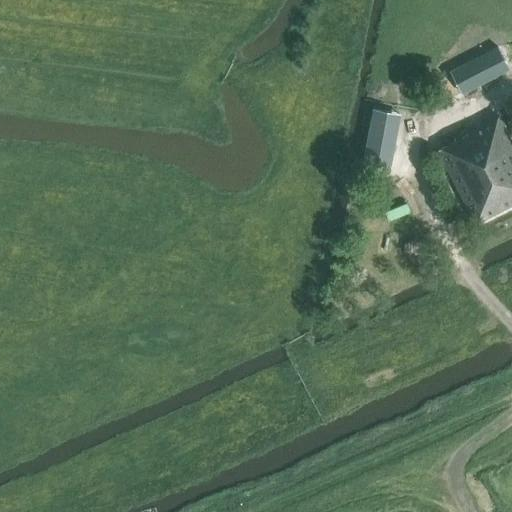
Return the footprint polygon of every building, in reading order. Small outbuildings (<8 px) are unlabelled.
[(471,72),(455,80),(466,100),(482,92),(484,96),(511,81),(511,73),(504,58),(472,74),(471,72)] [(438,151),(476,223),(511,204),(511,143),(498,117),(454,139),(456,142),(438,151)] [(366,156),(375,174),(383,170),(388,179),(415,165),(393,122),(366,136),(374,152),(366,156)] [(353,204),(373,209),(377,191),(357,186),(353,204)] [(405,244),(404,252),(409,257),(416,254),(418,247),(412,242),(405,244)]
